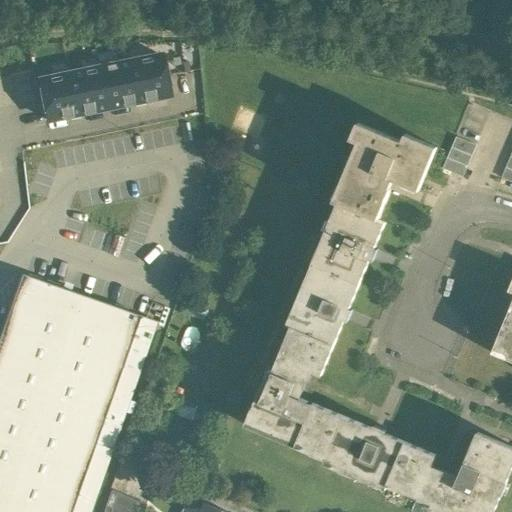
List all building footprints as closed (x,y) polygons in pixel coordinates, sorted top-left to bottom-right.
[(160,56),(99,68),(107,108),(168,96),(160,56)] [(99,68),(38,81),(46,120),(107,108),(99,68)] [(436,148),(406,135),(403,143),(358,124),(351,140),(364,145),(358,159),(353,157),(341,187),(345,189),(339,204),(379,221),(391,191),(389,191),(394,181),(404,185),(406,181),(420,187),(436,148)] [(477,145),(456,137),(447,158),(468,167),(477,145)] [(511,153),(502,178),(511,182),(511,153)] [(468,167),(447,158),(443,169),(463,177),(468,167)] [(339,204),(338,204),(322,240),(329,243),(367,264),(369,259),(372,261),(377,249),(374,248),(384,223),(339,204)] [(322,240),(288,324),(293,326),(273,372),(268,370),(246,424),(327,458),(325,463),(385,489),(387,484),(434,504),(432,508),(441,511),(493,511),(511,468),(511,447),(479,434),(461,478),(433,466),(437,455),(386,434),(387,431),(377,427),(376,430),(301,399),(312,371),(321,375),(344,319),(349,320),(353,309),(349,307),(367,264),(329,243),(322,240)] [(93,511),(160,323),(22,274),(0,336),(0,511),(93,511)] [(511,281),(509,289),(511,290),(511,307),(499,338),(503,340),(497,355),(511,361),(511,281)] [(116,511),(123,496),(113,492),(105,511),(116,511)] [(129,511),(134,501),(123,496),(116,511),(129,511)] [(134,501),(129,511),(142,511),(145,505),(134,501)] [(223,511),(203,503),(198,511),(223,511)]
